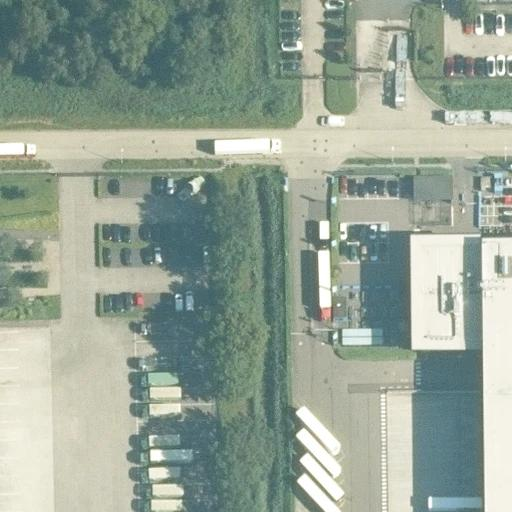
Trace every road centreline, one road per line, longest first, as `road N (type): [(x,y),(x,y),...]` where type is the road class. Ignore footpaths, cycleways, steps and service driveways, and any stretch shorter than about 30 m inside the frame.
road 1 (unclassified): [(511,146),(0,148)]
road 2 (unknown): [(314,147),(311,339),(338,411),(342,511)]
road 3 (unknown): [(473,146),(480,227),(427,225),(411,239),(407,258)]
